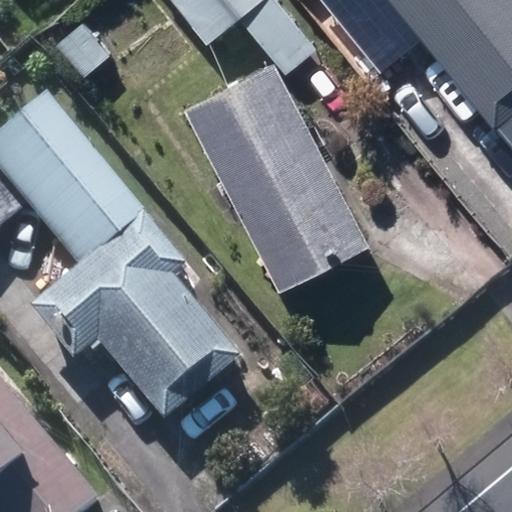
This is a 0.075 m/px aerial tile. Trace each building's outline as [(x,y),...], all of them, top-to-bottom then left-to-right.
[(243,22),(286,77),(316,54),(274,0),(171,0),(208,48),(243,22)] [(511,0),(388,0),(496,131),(511,151),(511,0)] [(140,60),(159,82),(193,56),(173,32),(140,60)] [(187,114),(280,295),(370,249),(278,68),(187,114)] [(0,226),(33,200),(68,244),(130,193),(52,97),(0,140),(0,226)] [(99,348),(166,429),(240,368),(172,287),(185,277),(143,226),(34,318),(76,367),(99,348)] [(0,511),(95,511),(101,508),(0,388),(0,511)]
